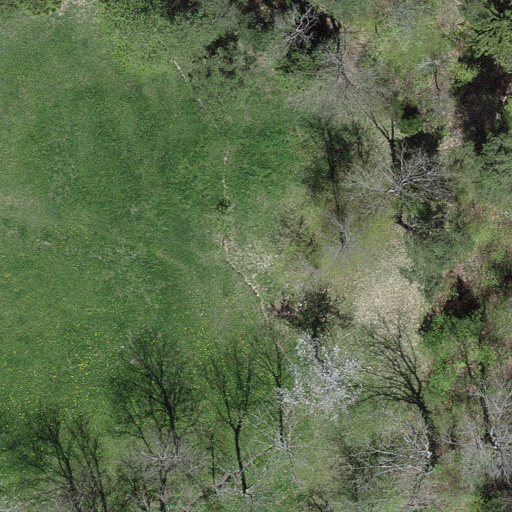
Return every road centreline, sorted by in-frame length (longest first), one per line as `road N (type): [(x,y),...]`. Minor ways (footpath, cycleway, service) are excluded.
road 1 (track): [(0,211),(266,283),(366,331),(411,388),(397,455),(366,477),(339,511)]
road 2 (track): [(397,455),(511,346)]
